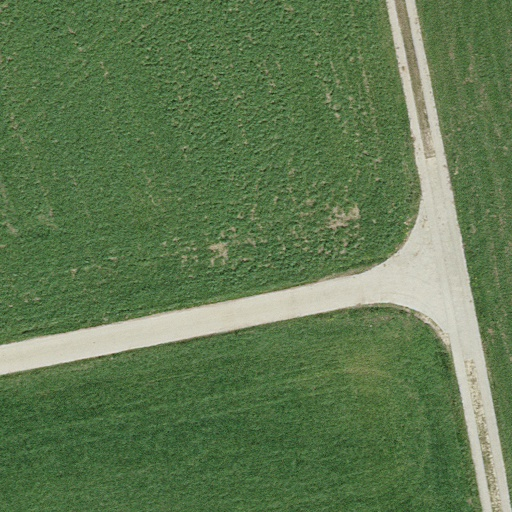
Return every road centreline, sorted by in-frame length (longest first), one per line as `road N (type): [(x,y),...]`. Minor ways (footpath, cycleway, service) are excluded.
road 1 (motorway): [(0,34),(511,72)]
road 2 (track): [(0,363),(443,275)]
road 3 (track): [(443,275),(395,0)]
road 4 (track): [(490,511),(443,275)]
